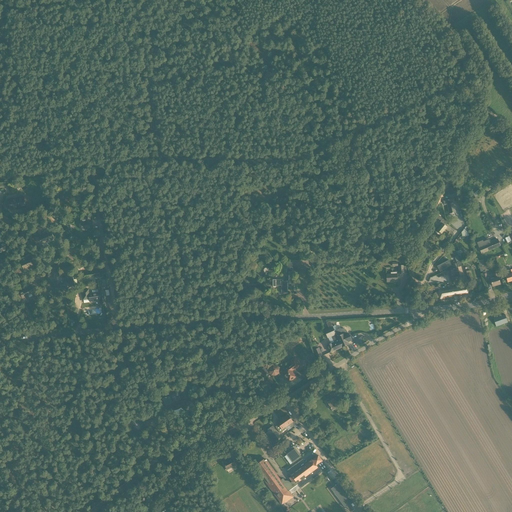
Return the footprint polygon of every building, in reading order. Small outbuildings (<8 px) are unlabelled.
[(497,175),(499,179),(510,173),(507,169),(497,175)] [(19,199),(8,200),(10,210),(26,208),(26,207),(27,206),(28,206),(29,204),(28,200),(27,198),(26,198),(25,198),(24,197),(23,196),(21,195),(19,196),(19,198),(19,199)] [(476,198),(470,201),(472,207),(478,204),(476,198)] [(447,204),(449,214),(455,212),(452,199),(443,201),(444,205),(447,204)] [(93,230),(92,223),(91,223),(90,219),(86,219),(86,224),(81,224),(82,231),(93,230)] [(436,231),(437,232),(441,235),(447,227),(445,226),(448,223),(443,219),(440,222),(442,223),(436,231)] [(38,242),(40,241),(41,243),(50,240),(50,241),(54,239),(51,233),(48,234),(47,234),(39,237),(39,238),(37,239),(38,242)] [(483,241),(477,243),(479,248),(481,254),(496,248),(500,246),(497,239),(490,242),(489,243),(488,240),(483,242),(483,241)] [(421,249),(426,252),(429,247),(430,248),(432,246),(426,242),(421,249)] [(0,253),(8,249),(5,243),(0,245),(0,253)] [(452,253),(456,262),(461,260),(459,256),(462,254),(460,249),(452,253)] [(21,263),(24,269),(33,265),(30,259),(21,263)] [(448,260),(437,266),(439,271),(451,265),(448,260)] [(281,286),(281,294),(288,293),(287,287),(291,287),(291,284),(293,284),(293,263),(287,263),(287,280),(273,280),(273,287),(276,287),(276,286),(281,286)] [(458,267),(455,268),(455,269),(453,269),(453,270),(449,271),(451,285),(456,284),(455,277),(459,277),(458,267)] [(493,275),(494,278),(490,279),(492,287),(500,284),(497,273),(493,275)] [(63,282),(59,283),(60,288),(64,288),(74,286),(73,279),(63,281),(63,282)] [(35,292),(32,287),(29,289),(29,288),(20,293),(20,294),(17,295),(19,300),(22,298),(23,298),(31,294),(31,293),(35,292)] [(439,290),(440,299),(468,294),(467,287),(459,288),(459,287),(439,290)] [(100,300),(100,304),(106,304),(104,292),(89,294),(89,289),(82,290),(83,300),(89,299),(90,302),(100,300)] [(493,319),(496,327),(508,323),(505,315),(493,319)] [(332,327),(324,331),(328,339),(332,337),(335,335),(334,332),(334,331),(332,327)] [(334,342),(327,346),(330,353),(342,348),(348,345),(347,343),(352,341),(349,334),(348,334),(347,332),(345,330),(343,329),(341,329),(341,328),(334,331),(334,332),(335,335),(332,337),(334,342)] [(311,348),(316,359),(322,356),(317,345),(311,348)] [(282,372),(289,382),(296,377),(291,370),(294,368),(294,369),(300,366),(294,358),(289,362),(287,364),(289,367),(282,372)] [(227,398),(225,390),(219,392),(221,400),(227,398)] [(327,402),(329,405),(333,411),(338,408),(333,399),(327,402)] [(282,420),(280,419),(277,422),(276,421),(276,422),(278,425),(275,427),(280,433),(287,429),(286,427),(289,425),(292,428),(296,425),(294,421),(293,422),(288,415),(282,420)] [(145,425),(137,417),(127,427),(130,429),(137,422),(142,427),(145,425)] [(272,444),(271,445),(273,448),(280,443),(272,432),(275,429),(273,426),(267,430),(268,432),(262,436),(264,439),(267,437),(272,444)] [(162,437),(162,438),(165,442),(177,434),(174,429),(162,437)] [(287,455),(292,463),(293,463),(301,457),(295,449),(287,455)] [(322,471),(327,468),(318,456),(306,464),(303,459),(300,461),(287,471),(292,476),(289,478),(292,482),(290,483),(290,482),(289,482),(288,481),(287,481),(286,481),(285,481),(283,479),(281,481),(265,459),(254,466),(282,505),(294,497),(289,491),(288,490),(297,483),(301,488),(323,472),(322,471)] [(223,463),(227,470),(235,466),(232,459),(223,463)] [(339,483),(331,489),(345,509),(346,507),(351,504),(353,503),(339,483)]
